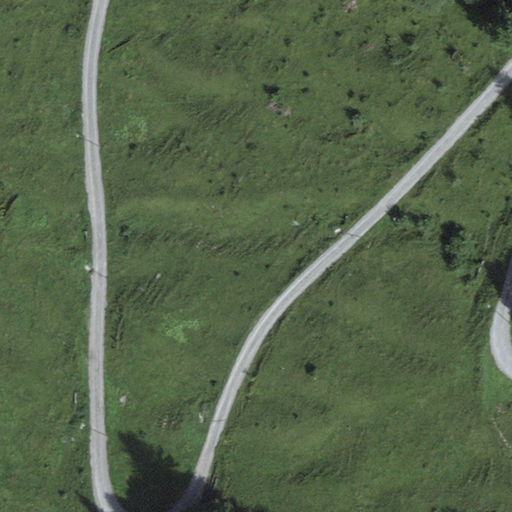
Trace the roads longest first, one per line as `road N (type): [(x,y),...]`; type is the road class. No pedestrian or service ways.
road 1 (track): [(168,511),(185,502),(218,440),(250,349),(511,76)]
road 2 (track): [(107,0),(93,83),(110,231),(101,425),(111,494),(126,511)]
